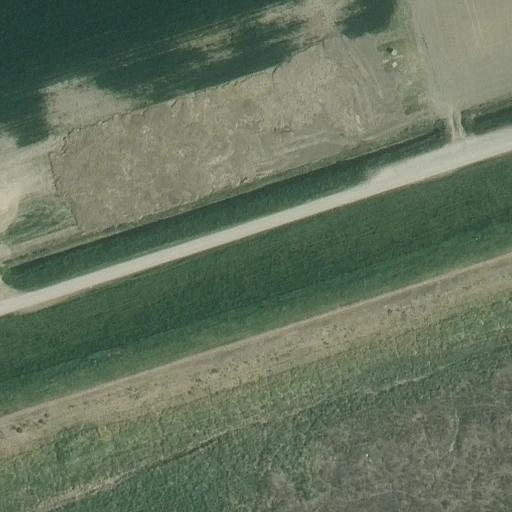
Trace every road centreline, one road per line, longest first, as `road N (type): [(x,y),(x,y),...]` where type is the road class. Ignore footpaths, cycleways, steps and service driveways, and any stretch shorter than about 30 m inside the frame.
road 1 (unclassified): [(0,306),(511,139)]
road 2 (track): [(511,255),(0,422)]
